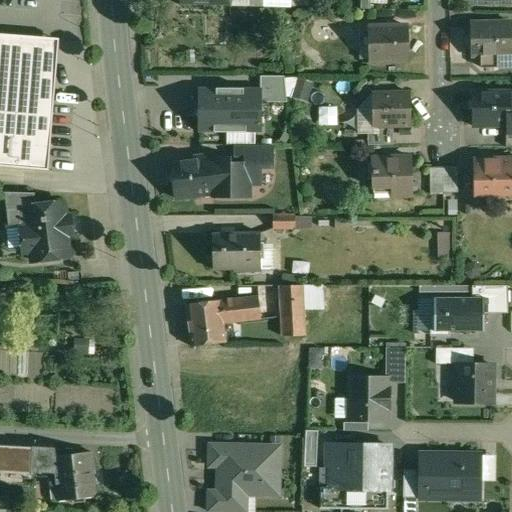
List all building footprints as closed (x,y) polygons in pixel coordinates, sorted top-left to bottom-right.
[(371,0),(361,0),(361,9),(371,9),(371,0)] [(511,23),(472,24),(473,56),(481,55),(482,68),(511,66),(511,23)] [(410,60),(409,27),(371,28),(372,63),(392,63),(392,60),(410,60)] [(0,165),(47,169),(58,41),(0,35),(0,165)] [(263,89),(198,88),(198,133),(263,133),(263,89)] [(411,126),(410,93),(374,94),(375,127),(411,126)] [(511,94),(511,95),(511,93),(474,93),(474,127),(495,126),(495,124),(510,124),(510,132),(510,133),(511,132),(511,94)] [(273,146),(237,146),(237,165),(261,165),(261,166),(273,166),(273,146)] [(411,159),(395,159),(395,157),(374,158),(374,156),(373,156),(374,189),(376,189),(376,188),(393,187),(394,197),(396,197),(396,195),(412,195),(412,197),(414,197),(413,156),(411,156),(411,159)] [(195,161),(172,164),(177,199),(213,194),(215,194),(210,159),(210,157),(194,159),(195,161)] [(511,158),(475,161),(476,196),(511,194),(511,158)] [(237,165),(223,165),(223,159),(210,159),(215,194),(213,194),(213,197),(250,197),(250,184),(261,184),(261,166),(261,165),(237,165)] [(37,206),(35,194),(6,193),(10,225),(21,224),(24,252),(32,251),(33,262),(65,258),(64,247),(68,247),(63,203),(37,206)] [(296,215),(274,215),(274,229),(296,229),(296,215)] [(435,233),(434,257),(445,257),(446,234),(435,233)] [(262,274),(262,235),(214,236),(215,272),(235,271),(235,274),(262,274)] [(304,286),(280,286),(282,318),(306,318),(304,286)] [(471,287),(471,299),(483,299),(483,314),(507,314),(507,287),(471,287)] [(259,295),(187,305),(192,347),(227,343),(225,325),(262,320),(259,295)] [(429,315),(429,337),(448,336),(448,332),(483,332),(483,314),(483,299),(471,299),(434,300),(434,315),(429,315)] [(386,375),(386,382),(405,382),(405,350),(387,349),(386,375)] [(455,364),(472,365),(472,349),(436,349),(436,364),(455,364)] [(472,365),(455,364),(454,405),(493,406),(494,365),(472,365)] [(347,375),(347,422),(387,422),(387,411),(389,411),(389,388),(386,388),(386,382),(386,375),(347,375)] [(313,464),(313,431),(300,431),(299,464),(313,464)] [(280,445),(207,443),(206,469),(215,470),(214,491),(206,490),(206,511),(214,511),(246,511),(247,496),(278,497),(280,445)] [(388,445),(328,445),(328,487),(319,487),(319,510),(387,510),(388,445)] [(35,448),(8,447),(7,473),(33,474),(35,448)] [(92,453),(56,457),(56,449),(35,448),(33,474),(34,474),(35,472),(57,473),(58,483),(50,483),(52,501),(60,500),(60,501),(95,497),(92,472),(95,472),(92,453)] [(482,454),(418,453),(418,471),(418,498),(418,500),(481,501),(482,482),(482,456),(482,454)] [(482,456),(482,482),(496,482),(496,456),(482,456)] [(418,498),(418,471),(404,471),(403,497),(418,498)]
